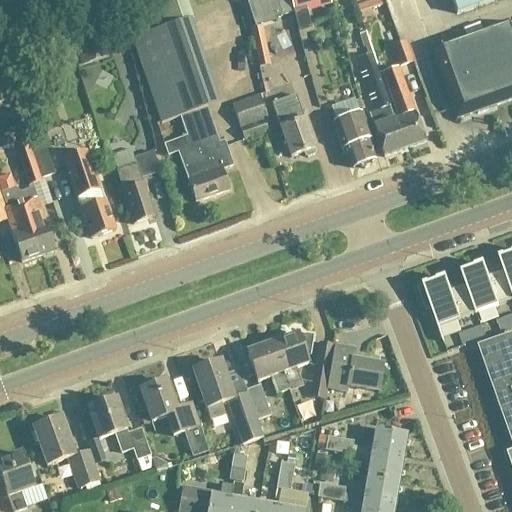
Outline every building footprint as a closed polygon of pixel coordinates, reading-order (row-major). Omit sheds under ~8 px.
[(0,0),(0,9),(70,0),(0,0)] [(285,0),(245,0),(243,1),(252,28),(290,15),(285,0)] [(330,7),(328,0),(288,0),(293,17),(330,7)] [(449,0),(456,17),(504,0),(449,0)] [(178,119),(186,139),(191,156),(217,147),(204,110),(218,105),(189,22),(130,43),(158,126),(178,119)] [(511,27),(495,33),(511,80),(511,27)] [(249,31),(258,70),(269,68),(260,29),(249,31)] [(457,122),(511,102),(511,80),(495,33),(433,55),(457,122)] [(102,42),(75,51),(80,66),(106,58),(102,42)] [(397,70),(398,71),(413,66),(405,43),(388,49),(396,71),(397,70)] [(54,52),(58,68),(72,65),(68,49),(54,52)] [(361,73),(362,73),(374,69),(369,57),(358,61),(361,73)] [(394,123),(374,69),(362,73),(377,113),(367,116),(384,161),(404,154),(394,123)] [(425,146),(398,71),(397,70),(396,71),(381,76),(398,121),(394,123),(404,154),(425,146)] [(313,153),(303,124),(294,98),(270,106),(289,161),(302,157),(303,160),(306,161),(312,159),(313,156),(312,153),(313,153)] [(0,116),(0,141),(24,135),(19,112),(0,116)] [(474,129),(494,122),(491,114),(471,121),(474,129)] [(370,144),(360,117),(334,126),(336,132),(334,133),(343,159),(346,158),(352,172),(358,170),(362,172),(363,172),(370,170),(370,169),(372,165),(373,164),(367,146),(370,144)] [(191,156),(186,139),(163,147),(167,158),(176,155),(194,206),(227,195),(220,174),(231,170),(223,145),(217,147),(191,156)] [(37,185),(24,147),(13,151),(26,189),(37,185)] [(135,169),(140,181),(158,175),(151,154),(132,161),(135,169)] [(98,192),(90,170),(87,162),(65,170),(75,199),(73,199),(82,227),(85,226),(90,242),(115,234),(100,191),(98,192)] [(153,220),(140,181),(135,169),(114,176),(133,228),(153,220)] [(15,208),(16,208),(22,205),(19,195),(13,190),(9,177),(0,180),(0,196),(3,207),(14,203),(15,208)] [(22,205),(16,208),(23,228),(20,229),(22,232),(26,231),(29,237),(33,235),(41,259),(54,255),(32,191),(19,195),(22,205)] [(16,208),(15,208),(2,212),(0,205),(0,224),(5,223),(20,266),(41,259),(33,235),(29,237),(26,231),(22,232),(20,229),(23,228),(16,208)] [(75,215),(56,222),(64,244),(83,237),(75,215)] [(511,256),(498,262),(502,273),(503,273),(511,297),(511,256)] [(483,268),(460,276),(464,287),(465,287),(476,316),(499,308),(511,302),(511,297),(503,273),(502,273),(487,279),(483,268)] [(465,287),(464,287),(449,293),(445,281),(416,292),(424,314),(430,311),(442,345),(443,345),(438,330),(461,322),(476,316),(465,287)] [(480,330),(469,334),(473,344),(484,340),(480,330)] [(304,339),(297,342),(296,338),(271,347),(288,394),(299,390),(293,372),(306,368),(304,360),(308,358),(308,360),(309,360),(313,338),(311,338),(311,340),(304,339)] [(511,471),(511,338),(478,350),(511,445),(511,454),(507,456),(511,471)] [(276,398),(288,394),(271,347),(246,356),(256,386),(270,381),(276,398)] [(337,375),(335,386),(347,388),(346,390),(377,396),(381,370),(352,364),(354,352),(333,349),(330,374),(337,375)] [(256,423),(247,397),(233,402),(220,365),(193,375),(210,422),(224,417),(221,407),(228,404),(243,448),(263,441),(256,423)] [(328,370),(313,368),(307,401),(323,403),(328,370)] [(166,384),(140,393),(151,425),(166,420),(173,439),(184,435),(193,461),(208,456),(199,430),(200,429),(192,407),(176,412),(166,384)] [(269,419),(258,388),(245,393),(247,397),(256,423),(269,419)] [(127,437),(115,402),(86,412),(97,443),(113,437),(120,456),(132,452),(136,463),(150,459),(140,432),(127,437)] [(98,485),(90,461),(87,455),(73,460),(59,422),(33,431),(46,470),(68,462),(78,492),(98,485)] [(383,459),(402,462),(406,438),(375,432),(371,454),(384,456),(383,459)] [(324,453),(337,455),(339,442),(326,440),(324,453)] [(339,442),(337,455),(350,457),(352,444),(339,442)] [(368,469),(367,481),(398,486),(402,462),(383,459),(384,456),(371,454),(368,469)] [(19,496),(32,491),(20,457),(14,459),(14,457),(13,457),(13,458),(1,462),(1,463),(0,463),(0,481),(10,511),(24,511),(25,511),(19,496)] [(232,457),(230,470),(243,472),(245,459),(232,457)] [(280,465),(277,478),(291,481),(294,468),(280,465)] [(230,470),(228,483),(241,485),(243,472),(230,470)] [(291,481),(277,478),(275,491),(289,494),(291,481)] [(375,507),(394,510),(398,486),(367,481),(363,501),(376,503),(375,507)] [(232,490),(230,501),(229,501),(227,511),(256,511),(257,506),(240,503),(242,488),(231,486),(231,489),(232,490)] [(316,500),(329,502),(331,488),(318,486),(316,500)] [(209,498),(207,511),(227,511),(229,501),(230,501),(232,490),(231,489),(222,488),(220,500),(209,498)] [(344,491),(331,488),(329,502),(342,504),(344,491)] [(180,511),(206,511),(209,498),(184,494),(180,511)] [(393,511),(394,510),(375,507),(376,503),(363,501),(343,498),(342,507),(361,511),(393,511)]
